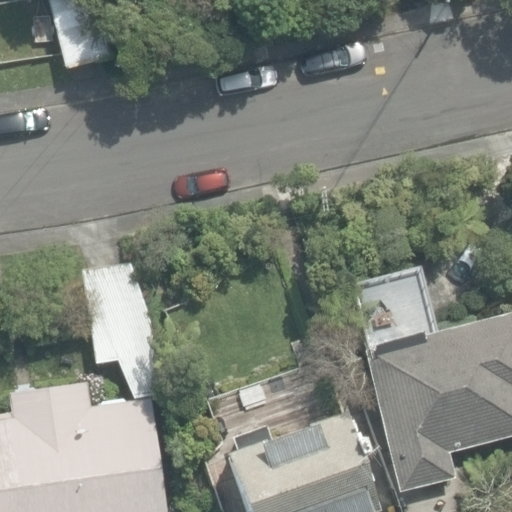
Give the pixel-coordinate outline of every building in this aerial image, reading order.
[(47,0),(64,68),(111,57),(96,0),(47,0)] [(152,260),(79,273),(92,362),(116,358),(122,397),(185,388),(152,260)] [(349,286),(397,493),(453,480),(447,451),(511,436),(511,313),(435,331),(420,269),(349,286)] [(0,511),(165,511),(151,398),(87,406),(84,383),(6,393),(9,418),(0,419),(0,511)] [(375,511),(379,511),(345,410),(225,451),(245,511),(375,511)]
